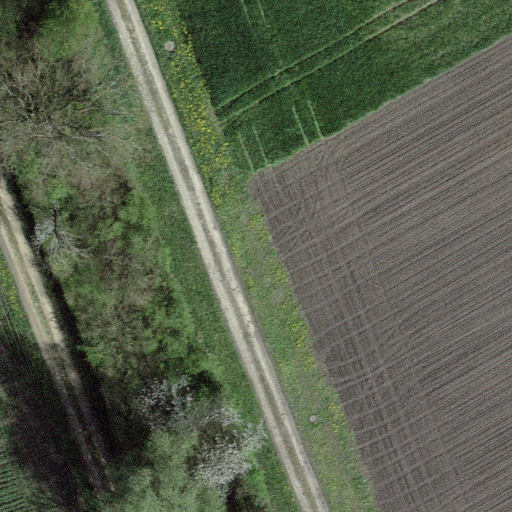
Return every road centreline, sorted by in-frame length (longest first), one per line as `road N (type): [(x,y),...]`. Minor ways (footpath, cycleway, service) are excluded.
road 1 (track): [(121,0),(319,511)]
road 2 (track): [(120,511),(0,197)]
